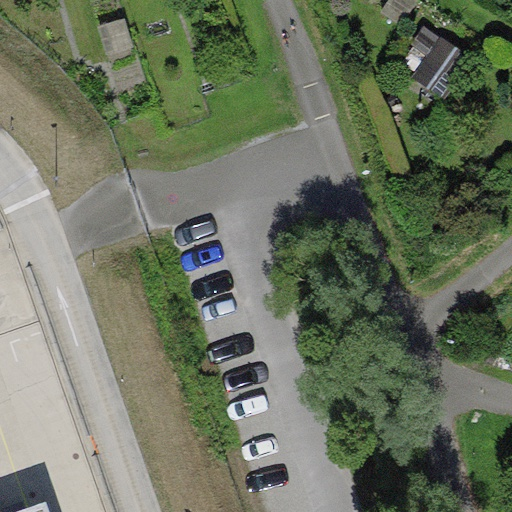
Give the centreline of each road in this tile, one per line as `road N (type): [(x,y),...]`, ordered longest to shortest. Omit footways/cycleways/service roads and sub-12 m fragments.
road 1 (track): [(409,352),(285,0)]
road 2 (track): [(464,511),(409,352)]
road 3 (track): [(409,352),(511,254)]
